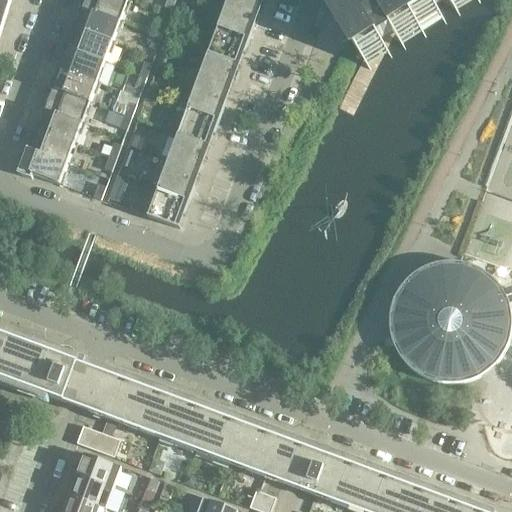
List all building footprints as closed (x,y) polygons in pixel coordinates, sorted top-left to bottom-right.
[(0,0),(0,13),(6,15),(10,0),(0,0)] [(122,0),(88,0),(85,9),(121,22),(128,2),(122,0)] [(176,0),(167,0),(165,8),(172,11),(176,0)] [(192,0),(182,0),(179,10),(188,13),(192,0)] [(228,0),(208,56),(236,67),(240,68),(265,0),(228,0)] [(341,23),(370,71),(484,0),(363,0),(365,3),(345,16),(348,21),(341,23)] [(85,9),(78,29),(114,43),(121,22),(85,9)] [(160,22),(155,35),(162,38),(167,25),(160,22)] [(78,29),(70,50),(106,64),(114,43),(78,29)] [(162,38),(155,35),(150,48),(157,51),(162,38)] [(70,50),(62,71),(98,84),(106,64),(70,50)] [(164,52),(160,62),(169,66),(173,55),(164,52)] [(208,56),(178,137),(210,149),(240,68),(236,67),(208,56)] [(145,62),(140,75),(147,78),(152,65),(145,62)] [(62,71),(55,90),(91,104),(98,84),(62,71)] [(147,78),(140,75),(135,88),(142,92),(147,78)] [(153,82),(149,92),(159,96),(163,85),(153,82)] [(55,90),(48,111),(83,124),(91,104),(55,90)] [(149,92),(144,105),(154,108),(159,96),(149,92)] [(120,98),(115,111),(125,115),(132,118),(137,105),(120,98)] [(76,144),(79,136),(83,137),(87,126),(83,124),(48,111),(40,131),(76,144)] [(132,118),(125,115),(120,128),(128,131),(132,118)] [(27,148),(27,150),(68,165),(72,156),(75,157),(79,146),(76,144),(40,131),(33,151),(27,148)] [(133,135),(128,149),(136,152),(142,154),(147,141),(133,135)] [(210,149),(178,137),(148,218),(180,230),(210,149)] [(114,144),(109,157),(117,160),(122,147),(114,144)] [(128,149),(122,164),(131,167),(136,152),(128,149)] [(34,176),(61,186),(64,187),(69,176),(65,175),(68,165),(27,150),(18,174),(32,180),(34,176)] [(117,160),(109,157),(105,170),(112,173),(117,160)] [(127,179),(118,175),(110,195),(119,198),(127,179)] [(99,185),(94,198),(102,201),(106,188),(99,185)] [(509,306),(511,305),(511,293),(505,296),(504,294),(502,291),(501,289),(497,284),(495,282),(491,278),(486,274),(481,271),(479,270),(473,267),(468,266),(462,264),(459,264),(456,263),(451,263),(445,264),(439,264),(436,265),(433,266),(428,268),(422,270),(420,272),(415,275),(410,279),(406,283),(402,287),(401,290),(399,292),(398,295),(396,297),(394,303),(393,305),(392,308),(391,311),(391,314),(391,317),(390,320),(390,323),(390,326),(390,329),(391,332),(391,334),(392,337),(392,340),(393,343),(395,349),(396,351),(398,354),(401,359),(403,361),(404,363),(408,368),(410,370),(415,373),(420,377),(425,379),(431,382),(436,383),(439,384),(445,385),(448,385),(451,385),(457,385),(462,384),(468,383),(474,381),(479,378),(481,377),(486,374),(491,370),(495,366),(499,362),(503,357),(504,355),(505,352),(507,349),(508,347),(509,344),(510,341),(511,335),(511,332),(511,330),(511,326),(511,320),(511,318),(511,315),(511,312),(510,309),(509,306)] [(0,378),(78,408),(292,488),(356,511),(492,511),(317,446),(315,452),(307,448),(298,446),(300,440),(107,367),(105,373),(95,369),(78,363),(78,358),(78,356),(77,354),(75,350),(72,348),(68,347),(58,346),(11,331),(0,326),(0,378)] [(121,442),(84,428),(77,445),(115,459),(121,442)] [(123,494),(131,472),(86,455),(78,477),(123,494)] [(165,464),(152,459),(147,472),(160,476),(165,464)] [(184,485),(193,488),(195,482),(192,477),(188,475),(184,485)] [(106,510),(111,511),(115,511),(123,494),(78,477),(71,496),(106,510)] [(160,483),(151,479),(147,491),(155,494),(160,483)] [(165,484),(161,496),(170,499),(174,488),(165,484)] [(257,511),(271,511),(277,499),(257,492),(250,509),(257,511)] [(71,496),(64,511),(105,511),(106,510),(71,496)] [(238,511),(204,499),(199,511),(238,511)]
